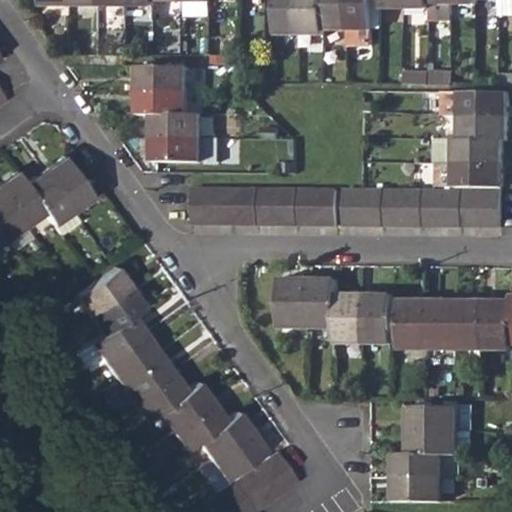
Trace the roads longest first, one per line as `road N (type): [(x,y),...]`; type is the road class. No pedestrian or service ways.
road 1 (residential): [(190,278),(237,250),(511,256)]
road 2 (residential): [(190,278),(315,457),(316,498),(296,511)]
road 3 (residential): [(50,87),(190,278)]
